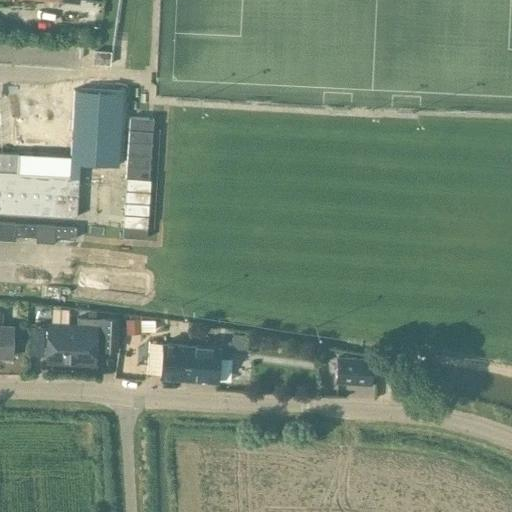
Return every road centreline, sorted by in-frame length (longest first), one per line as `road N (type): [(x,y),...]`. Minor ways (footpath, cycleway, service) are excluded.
road 1 (unclassified): [(511,440),(423,415),(126,396)]
road 2 (unclassified): [(126,396),(0,391)]
